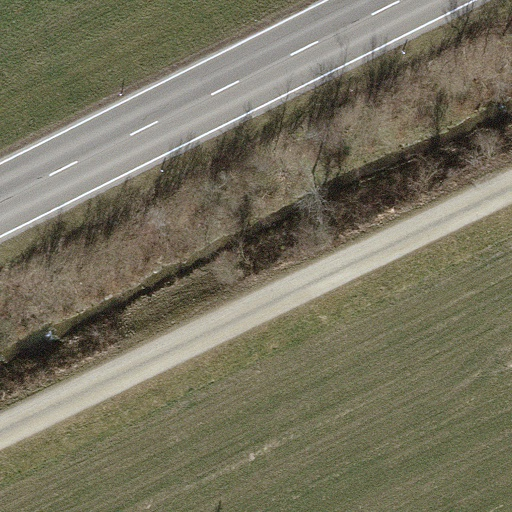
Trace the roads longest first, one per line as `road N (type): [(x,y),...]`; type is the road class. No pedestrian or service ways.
road 1 (track): [(0,438),(511,189)]
road 2 (secondary): [(406,0),(0,203)]
